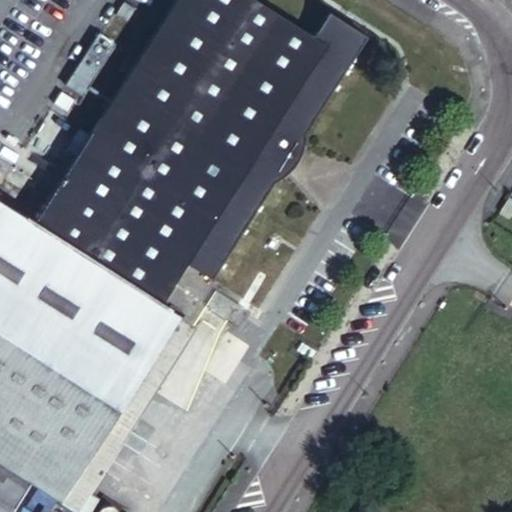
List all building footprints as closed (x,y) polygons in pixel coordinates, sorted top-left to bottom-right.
[(286,174),(299,153),(308,158),(308,155),(309,149),(309,144),(315,134),(373,45),(336,20),(319,44),(250,0),(187,0),(164,37),(137,78),(110,120),(83,161),(55,205),(182,287),(191,274),(216,289),(236,258),(262,218),(279,191),(286,187),(292,183),(283,178),(286,174)] [(286,174),(296,180),(297,178),(301,172),(305,166),(307,160),(308,158),(299,153),(286,174)] [(283,178),(292,183),(296,180),(286,174),(283,178)] [(0,470),(32,491),(35,486),(67,506),(182,324),(165,313),(182,287),(55,205),(38,231),(0,206),(0,470)] [(295,359),(307,366),(315,353),(304,346),(295,359)] [(0,511),(18,511),(32,491),(0,470),(0,511)]
